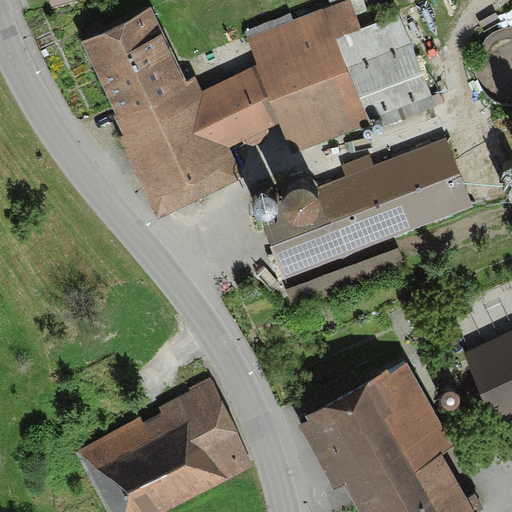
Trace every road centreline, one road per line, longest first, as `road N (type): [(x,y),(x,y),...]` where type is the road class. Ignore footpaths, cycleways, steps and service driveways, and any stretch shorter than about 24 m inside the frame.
road 1 (tertiary): [(0,22),(67,150),(221,344),(255,414),(285,511)]
road 2 (unknown): [(147,249),(245,179),(290,158)]
